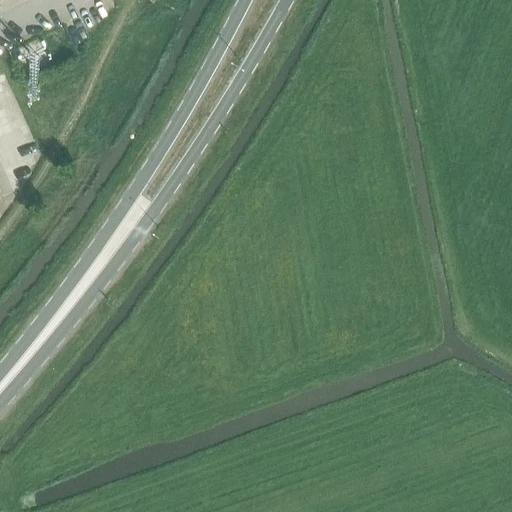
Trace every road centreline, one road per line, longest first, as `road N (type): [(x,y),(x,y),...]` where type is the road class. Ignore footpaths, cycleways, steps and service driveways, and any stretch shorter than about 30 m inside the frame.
road 1 (secondary): [(0,391),(131,241),(286,0)]
road 2 (secondary): [(244,0),(159,150),(0,382)]
